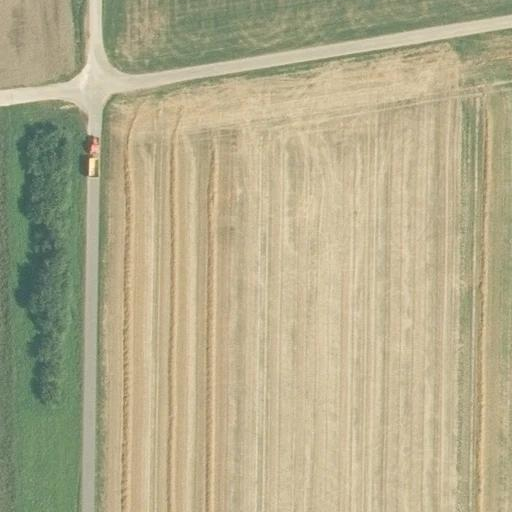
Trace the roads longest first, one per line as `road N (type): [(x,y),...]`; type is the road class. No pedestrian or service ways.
road 1 (track): [(88,511),(95,87)]
road 2 (track): [(511,21),(95,87)]
